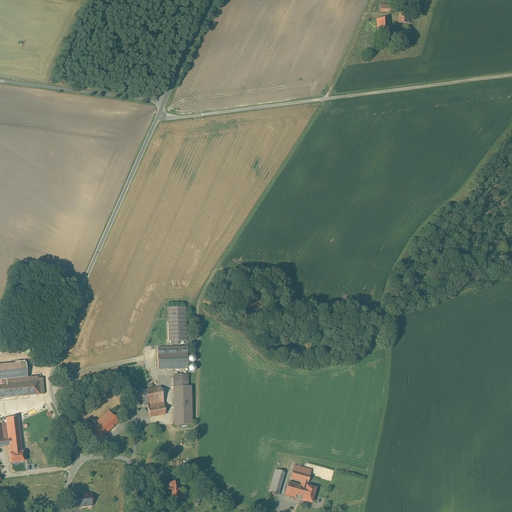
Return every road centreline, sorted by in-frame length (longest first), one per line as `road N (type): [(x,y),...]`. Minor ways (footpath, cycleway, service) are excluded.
road 1 (unclassified): [(158,114),(53,365),(52,398),(78,459)]
road 2 (unclassified): [(158,114),(511,75)]
road 3 (unclassified): [(0,80),(163,102)]
road 4 (unknown): [(195,486),(184,360)]
